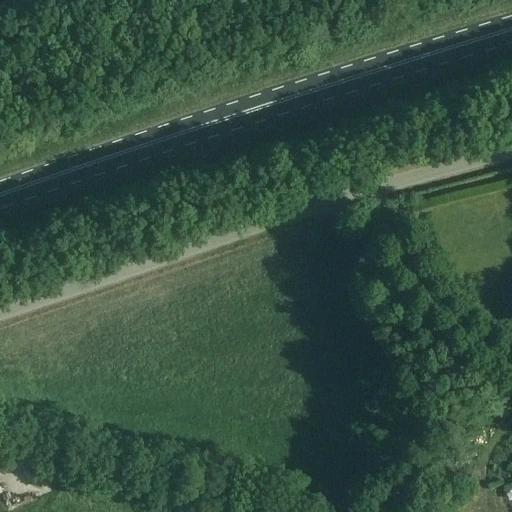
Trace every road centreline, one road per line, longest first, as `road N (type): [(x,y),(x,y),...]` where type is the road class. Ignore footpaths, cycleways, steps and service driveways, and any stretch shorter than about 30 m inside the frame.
road 1 (primary): [(0,196),(511,31)]
road 2 (unclassified): [(0,314),(511,151)]
